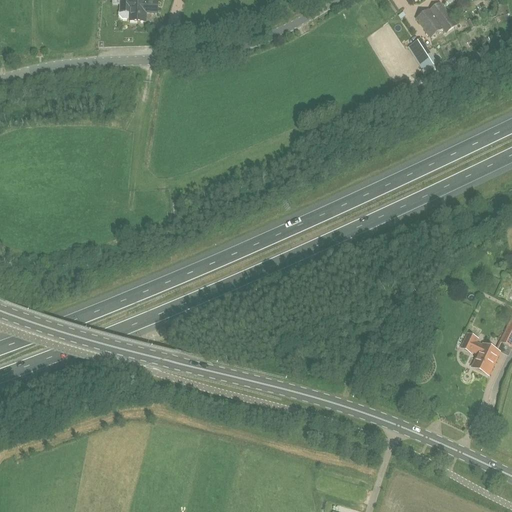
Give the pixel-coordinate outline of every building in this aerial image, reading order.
[(113,0),(113,5),(121,5),(121,12),(120,12),(120,17),(123,20),(130,21),(130,22),(146,23),(146,13),(156,13),(157,2),(133,1),(132,0),(113,0)] [(441,4),(430,12),(429,10),(416,20),(430,39),(443,30),(446,34),(457,26),(441,4)] [(427,56),(434,52),(431,45),(423,48),(427,56)] [(428,56),(420,62),(424,68),(432,62),(428,56)] [(410,284),(407,291),(411,298),(419,297),(422,290),(418,284),(410,284)] [(468,336),(461,350),(470,354),(471,352),(479,356),(472,369),(489,377),(499,354),(504,345),(511,348),(511,322),(502,344),(500,343),(495,352),(476,343),(477,340),(468,336)]
